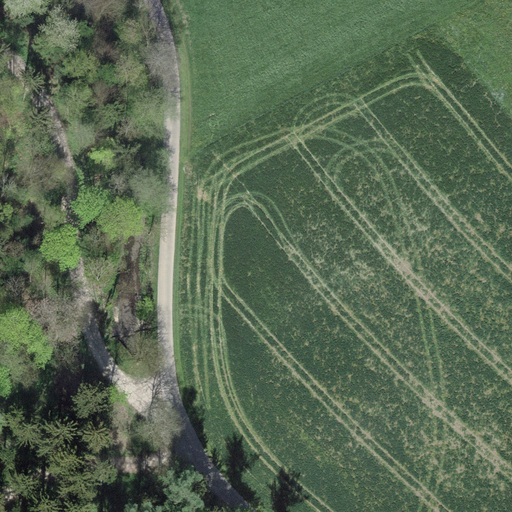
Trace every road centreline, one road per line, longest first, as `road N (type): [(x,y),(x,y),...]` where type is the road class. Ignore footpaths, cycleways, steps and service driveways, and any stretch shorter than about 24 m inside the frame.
road 1 (residential): [(147,0),(159,30),(170,122),(161,366),(168,419),(240,511)]
road 2 (track): [(167,412),(131,395),(90,333),(57,130),(40,92),(0,54)]
road 3 (track): [(182,439),(103,440),(16,476),(0,492)]
